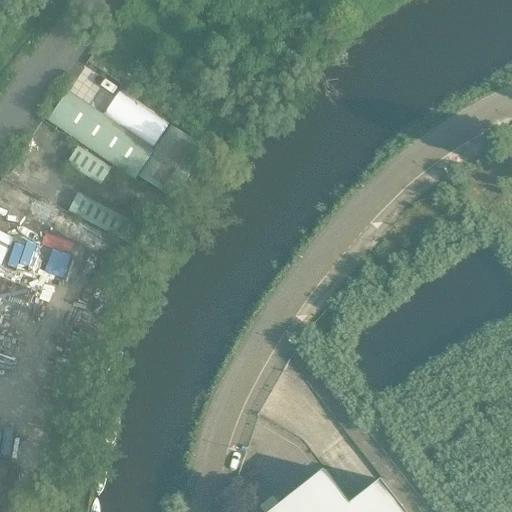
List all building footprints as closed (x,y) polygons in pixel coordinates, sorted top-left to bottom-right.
[(103,116),(152,149),(169,124),(120,91),(103,116)] [(135,180),(137,177),(154,152),(67,93),(47,121),(135,180)] [(154,152),(137,177),(173,201),(207,151),(171,127),(154,152)] [(66,167),(101,188),(111,170),(77,150),(66,167)] [(68,213),(138,251),(148,233),(78,196),(68,213)] [(511,225),(490,240),(511,273),(511,225)] [(0,267),(13,241),(0,234),(0,267)] [(379,358),(333,387),(431,511),(511,511),(511,361),(451,265),(398,298),(403,305),(394,310),(390,304),(357,324),(379,358)] [(409,511),(386,481),(355,506),(328,472),(276,511),(409,511)]
